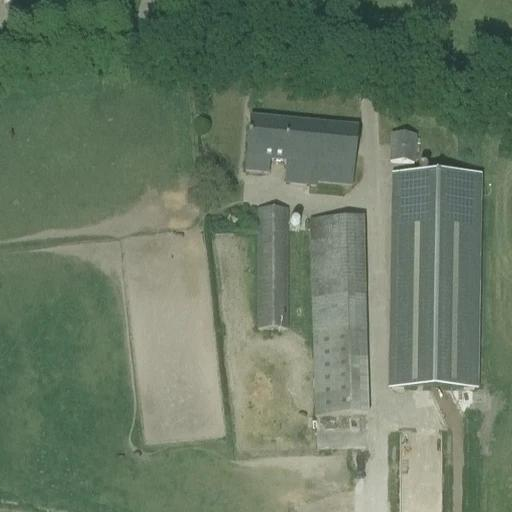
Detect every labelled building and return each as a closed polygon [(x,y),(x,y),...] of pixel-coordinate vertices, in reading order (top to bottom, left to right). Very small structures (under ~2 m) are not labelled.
[(351,188),(354,151),(356,131),(248,121),(246,141),(243,175),(267,177),(268,164),(285,165),(283,186),(315,189),(315,185),(351,188)] [(389,137),(387,165),(413,167),(415,139),(389,137)] [(473,393),(476,179),(393,177),(390,391),(473,393)] [(288,213),(256,213),(256,237),(256,330),(286,332),(288,213)] [(313,420),(366,418),(362,221),(309,223),(313,420)]
